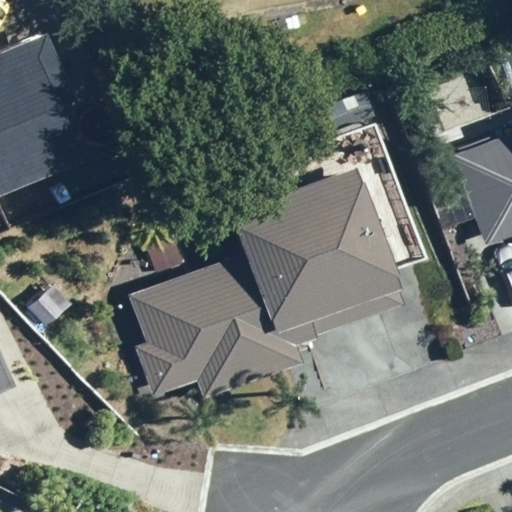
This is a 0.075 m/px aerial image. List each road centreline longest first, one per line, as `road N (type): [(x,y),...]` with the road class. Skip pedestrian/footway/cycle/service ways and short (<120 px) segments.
road 1 (residential): [(368,471),(286,493),(213,485)]
road 2 (residential): [(368,471),(511,417)]
